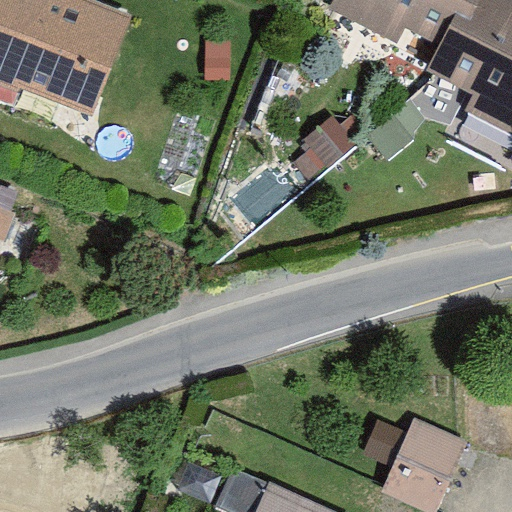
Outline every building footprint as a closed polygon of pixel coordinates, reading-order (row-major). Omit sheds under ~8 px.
[(131,13),(97,0),(0,0),(0,76),(94,112),(131,13)] [(326,0),(324,4),(430,57),(455,0),(326,0)] [(511,0),(455,0),(430,57),(479,80),(466,108),(511,129),(511,0)] [(14,208),(0,203),(0,232),(5,234),(14,208)] [(434,511),(469,437),(417,414),(384,489),(434,511)] [(349,511),(269,477),(254,511),(349,511)]
